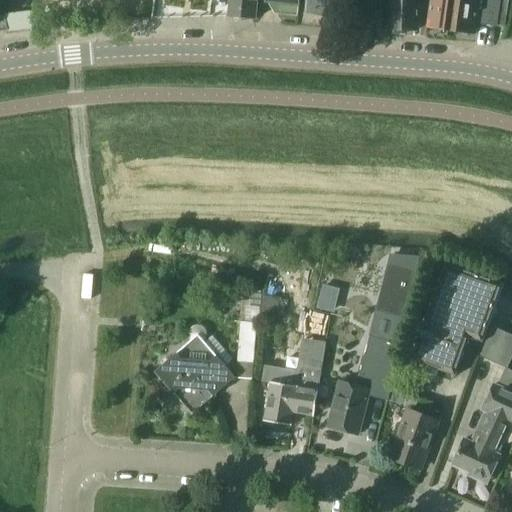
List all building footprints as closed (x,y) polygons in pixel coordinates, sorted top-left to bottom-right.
[(128,0),(127,11),(152,14),(153,0),(128,0)] [(255,19),(257,0),(229,0),(228,16),(255,19)] [(297,16),(298,0),(265,0),(265,2),(276,3),(275,14),(297,16)] [(306,0),(305,14),(352,19),(353,12),(384,15),(385,0),(306,0)] [(389,0),(389,30),(415,31),(416,0),(389,0)] [(449,32),(454,0),(430,0),(426,28),(449,32)] [(454,0),(449,32),(474,35),(476,23),(495,26),(497,15),(505,16),(507,0),(454,0)] [(482,342),(503,283),(445,262),(410,360),(455,376),(469,337),(482,342)] [(404,318),(416,271),(386,264),(375,310),(404,318)] [(239,323),(234,379),(252,381),(256,324),(258,324),(260,294),(241,288),(238,323),(239,323)] [(329,312),(333,296),(322,293),(317,308),(329,312)] [(277,317),(278,300),(261,294),(259,316),(277,317)] [(506,368),(511,355),(511,335),(491,326),(480,356),(505,368),(506,368)] [(191,341),(155,372),(192,415),(234,378),(224,367),(231,360),(212,338),(204,344),(202,342),(205,338),(205,333),(202,330),(198,328),(193,329),(190,332),(189,337),(191,341)] [(390,391),(402,344),(369,336),(356,386),(338,381),(327,426),(358,434),(368,396),(387,401),(390,391)] [(313,415),(323,357),(300,353),(295,385),(270,381),(264,421),(289,425),(292,412),(313,415)] [(496,454),(510,423),(511,423),(511,371),(506,368),(505,368),(497,386),(493,384),(481,410),(485,411),(471,442),(463,439),(452,464),(469,472),(468,475),(487,483),(500,456),(496,454)] [(390,391),(387,401),(400,404),(402,395),(390,391)] [(420,469),(437,420),(407,409),(389,458),(420,469)]
